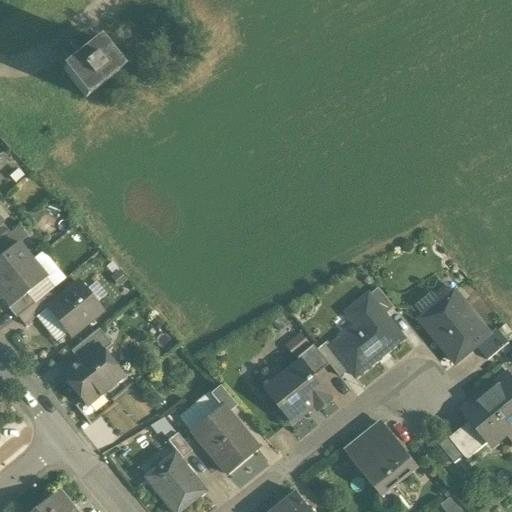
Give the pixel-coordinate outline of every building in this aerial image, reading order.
[(96,42),(61,69),(86,101),(121,74),(96,42)] [(0,288),(32,263),(17,245),(7,253),(0,259),(0,288)] [(32,263),(0,288),(0,298),(9,309),(9,310),(26,296),(46,280),(32,263)] [(101,312),(79,285),(46,311),(59,326),(69,339),(101,312)] [(397,308),(381,289),(373,294),(389,314),(397,308)] [(373,294),(371,292),(344,312),(348,317),(356,327),(330,347),(346,367),(357,381),(380,362),(384,359),(387,357),(389,355),(409,339),(389,314),(373,294)] [(490,337),(455,294),(420,323),(456,366),(477,349),(491,337),(490,337)] [(26,296),(9,310),(9,309),(7,310),(15,320),(17,319),(34,305),(26,296)] [(34,305),(17,319),(25,328),(37,318),(46,311),(39,301),(34,305)] [(59,326),(46,311),(37,318),(50,334),(59,326)] [(111,347),(98,331),(70,354),(77,363),(96,348),(101,354),(111,347)] [(509,346),(497,331),(490,337),(491,337),(477,349),(488,363),(509,346)] [(300,333),(285,346),(293,355),(308,343),(300,333)] [(324,340),(314,348),(330,367),(337,375),(346,367),(330,347),(324,340)] [(101,354),(96,348),(77,363),(61,377),(86,408),(122,379),(101,354)] [(314,348),(302,358),(305,360),(307,363),(319,378),(330,367),(314,348)] [(305,360),(266,389),(294,425),(316,409),(320,414),(336,401),(319,378),(307,363),(305,360)] [(511,381),(509,377),(464,414),(471,423),(489,445),(501,443),(510,436),(510,434),(511,431),(511,381)] [(237,408),(219,388),(210,396),(220,409),(222,408),(228,415),(237,408)] [(220,409),(210,396),(180,421),(227,477),(258,451),(228,415),(222,408),(220,409)] [(471,423),(449,441),(467,462),(489,445),(471,423)] [(417,467),(384,427),(347,457),(374,490),(389,479),(394,485),(417,467)] [(191,453),(177,436),(168,443),(182,461),(191,453)] [(181,511),(204,494),(174,457),(145,480),(171,511),(181,511)] [(389,479),(374,490),(380,496),(388,507),(402,496),(394,485),(389,479)] [(73,511),(58,493),(39,508),(41,509),(37,511),(73,511)] [(310,511),(298,497),(283,510),(284,511),(310,511)] [(444,509),(446,511),(468,511),(455,498),(444,509)]
